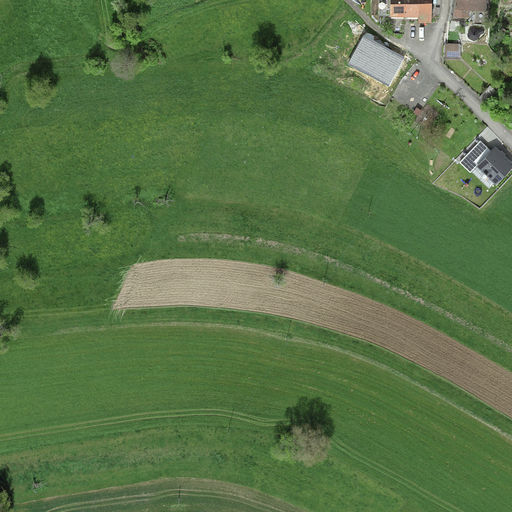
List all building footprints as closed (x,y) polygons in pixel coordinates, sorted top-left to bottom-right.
[(430,21),(430,0),(379,0),(380,14),(418,15),(418,21),(430,21)] [(456,0),(455,16),(466,17),(467,7),(482,9),(483,1),(477,0),(456,0)] [(458,46),(459,37),(446,36),(446,45),(442,45),(442,58),(458,59),(458,50),(460,50),(460,46),(458,46)] [(489,86),(478,98),(485,104),(495,92),(489,86)] [(511,162),(511,161),(495,145),(478,162),(496,180),(511,162)]
